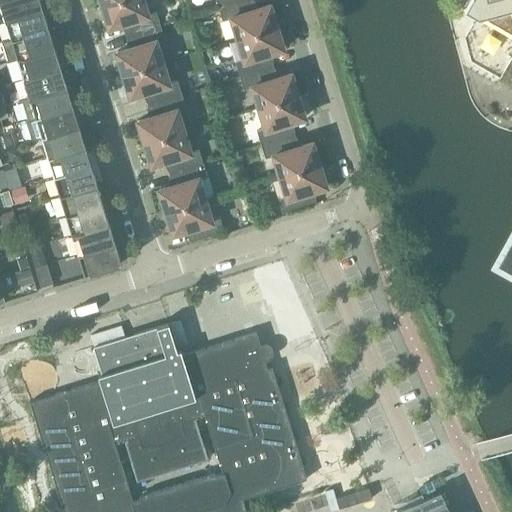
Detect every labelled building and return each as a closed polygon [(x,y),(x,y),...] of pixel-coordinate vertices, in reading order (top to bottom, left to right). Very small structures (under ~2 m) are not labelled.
[(0,0),(0,5),(5,20),(42,8),(39,0),(0,0)] [(125,22),(129,34),(160,25),(155,11),(147,13),(142,0),(117,0),(101,5),(108,27),(125,22)] [(170,0),(173,10),(166,13),(169,21),(189,15),(183,0),(170,0)] [(231,18),(237,38),(276,26),(269,4),(252,9),(249,0),(239,0),(218,7),(222,20),(231,18)] [(511,33),(511,0),(467,0),(464,6),(511,33)] [(5,20),(11,39),(48,28),(42,8),(5,20)] [(116,52),(123,74),(162,62),(156,41),(164,38),(160,25),(129,34),(133,46),(116,52)] [(235,62),(239,75),(270,66),(266,54),(283,48),(276,26),(237,38),(243,59),(235,62)] [(8,62),(17,59),(54,47),(48,28),(11,39),(2,42),(8,62)] [(17,59),(23,78),(60,67),(54,47),(17,59)] [(147,91),(150,103),(181,93),(177,80),(168,82),(162,62),(123,74),(129,96),(147,91)] [(252,87),(258,107),(298,95),(291,73),(274,78),(270,66),(239,75),(243,89),(252,87)] [(23,78),(29,98),(66,86),(60,67),(23,78)] [(21,100),(27,120),(72,106),(66,86),(29,98),(21,100)] [(137,120),(144,142),(183,130),(177,110),(185,107),(181,93),(150,103),(154,115),(137,120)] [(256,130),(260,144),(291,135),(287,122),(304,117),(298,95),(258,107),(265,128),(256,130)] [(33,139),(41,137),(78,125),(72,106),(27,120),(33,139)] [(41,137),(47,157),(84,145),(78,125),(41,137)] [(168,159),(172,172),(202,162),(198,148),(190,151),(183,130),(144,142),(151,165),(168,159)] [(3,134),(6,145),(13,143),(10,132),(3,134)] [(273,155),(280,176),(319,164),(312,141),(295,147),(291,135),(260,144),(265,158),(273,155)] [(47,157),(53,176),(90,164),(84,145),(47,157)] [(158,189),(165,211),(205,199),(198,179),(207,176),(202,162),(172,172),(175,184),(158,189)] [(53,176),(59,196),(97,184),(90,164),(53,176)] [(319,164),(280,176),(286,197),(277,199),(282,213),(312,203),(309,191),(326,186),(319,164)] [(59,196),(65,215),(103,203),(97,184),(59,196)] [(13,204),(8,190),(2,192),(6,206),(13,204)] [(205,199),(165,211),(172,233),(189,228),(193,240),(224,231),(219,217),(211,220),(205,199)] [(65,215),(71,234),(109,223),(103,203),(65,215)] [(18,214),(22,228),(29,226),(25,212),(18,214)] [(71,234),(77,254),(115,242),(109,223),(71,234)] [(511,235),(497,263),(500,267),(502,265),(511,271),(511,235)] [(115,242),(77,254),(83,274),(121,263),(115,242)] [(253,273),(266,300),(261,302),(268,317),(272,315),(285,342),(313,329),(281,260),(253,273)] [(35,267),(41,286),(52,283),(46,264),(35,267)] [(173,320),(177,343),(186,341),(182,318),(173,320)] [(246,511),(242,498),(306,478),(272,367),(267,368),(265,360),(267,359),(270,358),(271,356),(272,353),(272,350),(271,347),(268,346),(266,345),(263,345),(260,346),(256,331),(181,354),(180,349),(176,350),(168,323),(93,346),(101,374),(97,375),(99,380),(29,401),(63,511),(68,511),(71,511),(246,511)] [(0,395),(5,394),(0,379),(0,427),(8,425),(0,397),(0,395)] [(335,498),(338,508),(371,498),(368,487),(335,498)] [(423,497),(396,510),(397,511),(449,511),(439,490),(423,497)]
